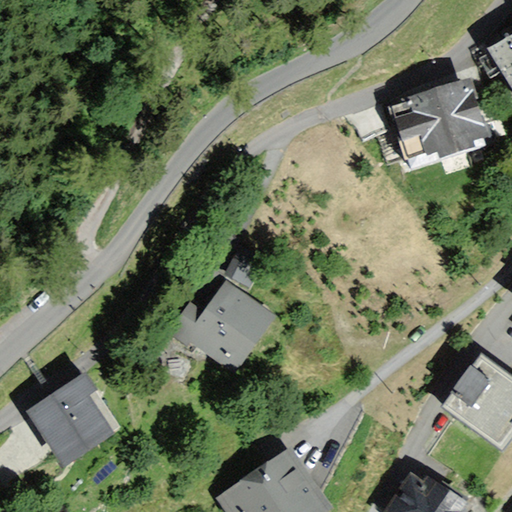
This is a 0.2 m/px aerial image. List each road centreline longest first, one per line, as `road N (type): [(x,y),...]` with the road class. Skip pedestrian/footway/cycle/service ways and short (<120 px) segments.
road 1 (residential): [(0,421),(131,320),(215,191),(255,146),(443,68),(505,0)]
road 2 (unclassified): [(92,275),(221,116),(365,35),(406,0)]
road 3 (unclassified): [(92,275),(91,233),(212,0)]
road 4 (residential): [(378,511),(436,404),(511,298)]
